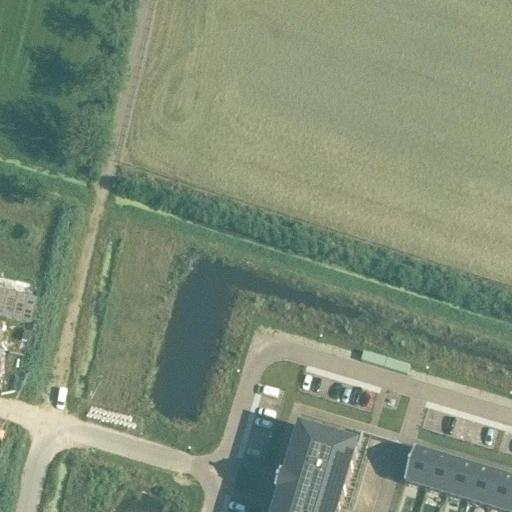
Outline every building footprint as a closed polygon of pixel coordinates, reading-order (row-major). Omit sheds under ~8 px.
[(0,291),(0,316),(31,324),(37,301),(0,291)] [(333,511),(335,507),(342,509),(359,452),(358,452),(301,434),(287,483),(282,482),(281,484),(282,485),(278,497),(277,497),(277,500),(281,501),(277,511),(333,511)] [(416,452),(405,487),(427,493),(437,459),(416,452)] [(437,459),(427,493),(447,499),(458,465),(437,459)] [(458,465),(447,499),(468,506),(478,471),(458,465)] [(478,471),(468,506),(489,511),(499,477),(478,471)] [(511,481),(499,477),(489,511),(488,511),(511,511),(511,509),(511,481)]
